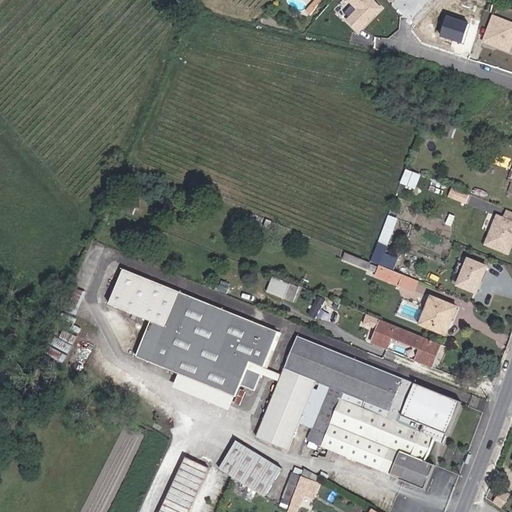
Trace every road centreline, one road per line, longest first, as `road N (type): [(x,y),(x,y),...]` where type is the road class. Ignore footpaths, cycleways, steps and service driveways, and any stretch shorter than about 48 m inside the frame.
road 1 (unknown): [(499,412),(119,260),(104,277),(96,314),(138,371)]
road 2 (tertiary): [(511,377),(460,511)]
